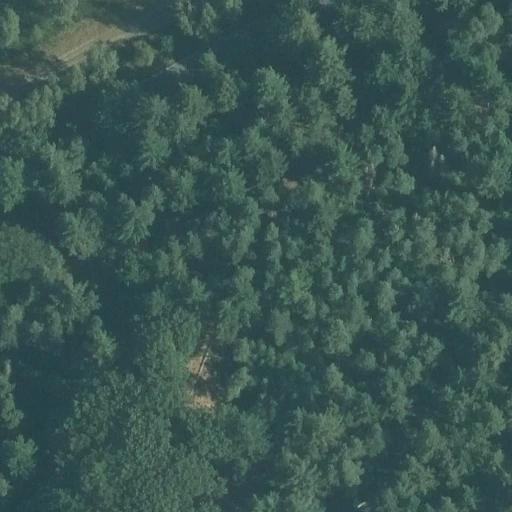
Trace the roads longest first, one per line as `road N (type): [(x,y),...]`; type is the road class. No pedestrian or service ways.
road 1 (tertiary): [(0,172),(315,0)]
road 2 (track): [(186,0),(0,103)]
